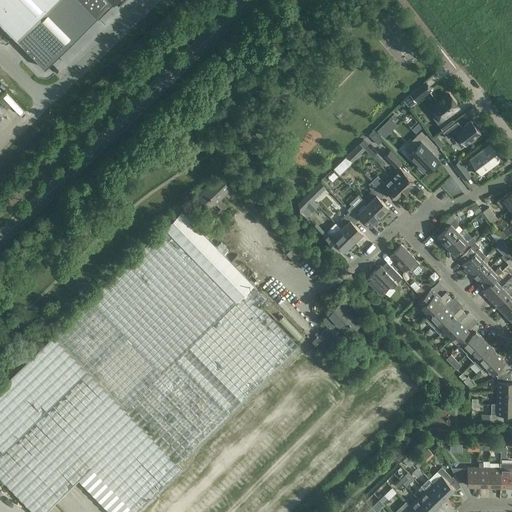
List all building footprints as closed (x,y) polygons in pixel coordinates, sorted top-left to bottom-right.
[(0,0),(0,22),(44,68),(97,16),(97,17),(114,0),(0,0)] [(432,90),(426,82),(410,94),(416,102),(432,90)] [(431,107),(437,115),(433,118),(442,130),(454,122),(450,116),(449,116),(448,115),(458,107),(449,94),(431,107)] [(377,131),(382,136),(394,122),(390,118),(377,131)] [(460,139),(465,145),(470,141),(471,143),(477,139),(475,137),(481,133),(476,128),(478,126),(474,121),(472,122),(471,120),(462,127),(457,121),(443,132),(448,139),(452,136),(456,142),(460,139)] [(416,133),(423,126),(419,122),(412,129),(416,133)] [(372,132),(369,135),(378,145),(382,141),(372,132)] [(417,146),(409,154),(417,163),(415,165),(423,172),(425,170),(426,171),(438,159),(429,149),(434,145),(421,132),(412,140),(417,146)] [(373,158),(383,167),(385,165),(385,164),(385,163),(384,161),(383,160),(382,159),(381,160),(376,155),(366,144),(363,141),(363,140),(359,144),(365,150),(373,158)] [(352,162),(365,150),(359,144),(347,156),(352,162)] [(480,173),(500,158),(490,146),(471,160),(480,173)] [(390,151),(384,156),(396,167),(401,162),(390,151)] [(470,175),(459,160),(453,165),(464,180),(470,175)] [(390,176),(405,192),(409,187),(408,186),(413,182),(399,168),(390,176)] [(228,206),(221,199),(230,189),(217,176),(197,196),(210,209),(215,204),(222,211),(228,206)] [(405,192),(390,176),(384,183),(377,176),(371,182),(382,193),(386,189),(395,199),(400,195),(401,196),(405,192)] [(326,187),(320,181),(307,194),(312,200),(326,187)] [(366,204),(379,217),(388,208),(379,199),(383,195),(371,182),(368,184),(370,187),(369,188),(375,195),(366,204)] [(506,203),(511,210),(511,208),(511,192),(497,203),(500,207),(506,203)] [(297,203),(298,208),(301,210),(312,200),(307,194),(297,203)] [(348,211),(357,220),(361,216),(370,225),(379,217),(366,204),(362,199),(354,208),(351,205),(347,209),(348,211)] [(476,215),(481,211),(476,204),(471,208),(476,215)] [(491,224),(497,219),(488,207),(482,212),(491,224)] [(182,211),(0,386),(0,477),(33,511),(43,511),(78,478),(111,511),(135,511),(181,468),(178,464),(299,347),(259,306),(267,298),(251,282),(253,280),(249,276),(254,271),(237,254),(231,261),(223,254),(228,249),(221,242),(217,247),(182,211)] [(341,229),(353,242),(362,233),(353,224),(357,220),(348,211),(340,219),(345,224),(341,229)] [(380,220),(390,230),(399,222),(388,211),(380,220)] [(476,218),(481,223),(486,218),(481,212),(476,218)] [(446,245),(459,233),(455,229),(458,226),(459,222),(456,219),(455,219),(451,215),(442,224),(436,229),(440,233),(437,236),(446,245)] [(211,222),(207,226),(212,231),(216,228),(211,222)] [(353,242),(341,229),(332,237),(327,232),(323,236),(331,245),(335,241),(344,250),(353,242)] [(502,230),(498,233),(500,237),(502,240),(507,236),(502,230)] [(459,233),(446,245),(454,254),(464,245),(467,249),(475,242),(476,241),(472,237),(467,242),(459,233)] [(281,248),(293,262),(303,254),(290,240),(281,248)] [(468,273),(470,272),(486,256),(478,248),(479,247),(475,242),(467,249),(459,258),(463,262),(462,263),(466,268),(464,269),(468,273)] [(412,272),(413,270),(416,274),(421,269),(418,266),(419,264),(401,245),(390,256),(403,271),(407,267),(412,272)] [(470,272),(477,279),(490,267),(485,262),(489,259),(486,256),(470,272)] [(393,286),(396,282),(402,277),(387,262),(381,267),(380,266),(370,276),(365,280),(382,297),(385,294),(384,290),(387,287),(393,286)] [(481,291),(498,274),(502,271),(499,267),(494,271),(490,267),(477,279),(484,287),(481,290),(481,291)] [(421,271),(416,277),(420,281),(425,276),(421,271)] [(489,298),(501,286),(497,281),(501,277),(498,274),(481,291),(489,298)] [(496,306),(511,290),(511,288),(510,286),(506,291),(501,286),(489,298),(496,306)] [(419,295),(424,291),(419,287),(415,291),(419,295)] [(504,314),(511,305),(511,297),(511,296),(511,290),(496,306),(504,314)] [(429,315),(448,296),(445,293),(438,300),(434,295),(433,295),(429,291),(417,303),(429,315)] [(432,327),(449,310),(445,306),(451,299),(448,296),(429,315),(425,319),(432,327)] [(340,304),(322,322),(331,330),(336,325),(347,336),(360,323),(340,304)] [(440,334),(444,330),(463,312),(460,308),(453,315),(449,310),(432,327),(440,334)] [(451,338),(464,326),(459,322),(466,315),(463,312),(444,330),(451,338)] [(459,346),(475,330),(478,327),(475,324),(468,331),(464,326),(451,338),(459,346)] [(466,354),(483,338),(475,330),(459,346),(466,354)] [(339,332),(336,335),(343,342),(346,338),(339,332)] [(474,362),(477,358),(490,346),(483,338),(466,354),(474,362)] [(490,346),(477,358),(485,366),(498,354),(490,346)] [(497,377),(511,371),(504,364),(505,362),(498,354),(485,366),(480,370),(484,373),(488,369),(493,374),(493,373),(497,377)] [(496,393),(511,393),(511,381),(511,382),(511,371),(497,377),(497,382),(496,393)] [(511,393),(496,393),(496,404),(511,403),(511,393)] [(511,403),(496,404),(491,403),(491,414),(489,414),(489,422),(503,422),(503,415),(511,415),(511,403)] [(467,454),(478,455),(478,447),(467,447),(467,454)] [(410,467),(413,463),(406,456),(403,460),(410,467)] [(489,485),(489,468),(483,467),(483,462),(478,462),(478,467),(478,485),(489,485)] [(511,462),(500,462),(500,468),(499,486),(511,486),(511,462)] [(429,479),(433,484),(445,497),(454,489),(449,484),(454,480),(441,467),(429,479)] [(478,485),(478,467),(450,467),(459,482),(467,482),(466,485),(478,485)] [(499,486),(500,468),(489,468),(489,485),(499,486)] [(445,497),(433,484),(425,491),(438,504),(445,497)] [(422,494),(417,499),(430,511),(433,511),(436,510),(434,507),(438,504),(425,491),(421,487),(418,489),(422,494)] [(429,511),(430,511),(417,499),(410,506),(415,511),(429,511)] [(415,511),(410,506),(405,502),(394,511),(415,511)] [(371,507),(375,511),(376,511),(380,508),(375,503),(371,507)]
